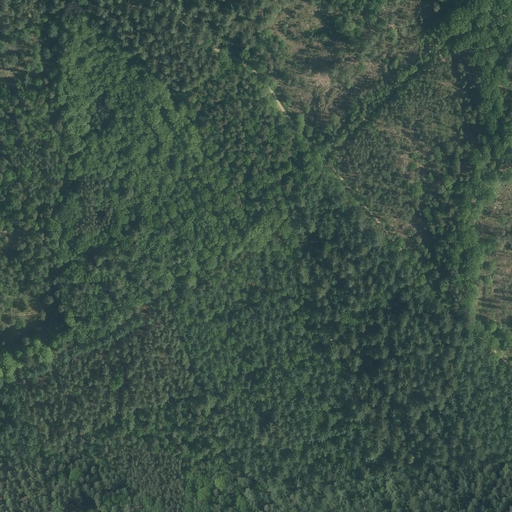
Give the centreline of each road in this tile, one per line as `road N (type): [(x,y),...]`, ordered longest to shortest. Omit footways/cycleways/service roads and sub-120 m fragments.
road 1 (track): [(0,458),(335,333),(282,188)]
road 2 (track): [(0,369),(103,330),(245,224),(321,155)]
road 3 (track): [(511,369),(321,155)]
road 4 (track): [(164,282),(250,511)]
road 5 (track): [(158,0),(258,73),(321,155)]
road 6 (track): [(335,333),(384,465)]
road 7 (track): [(467,435),(446,300)]
road 8 (track): [(384,465),(511,419)]
road 9 (track): [(262,511),(384,465)]
road 10 (track): [(43,221),(78,341)]
